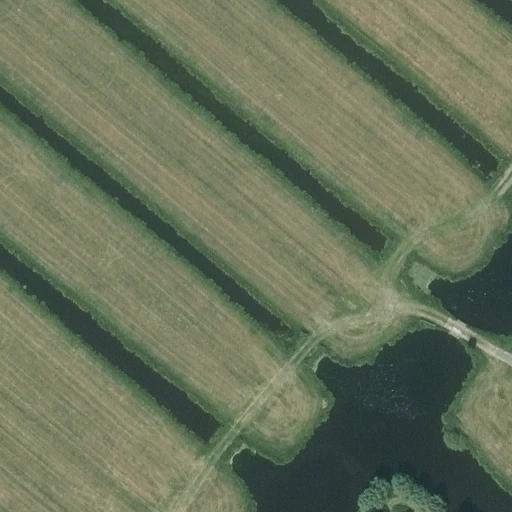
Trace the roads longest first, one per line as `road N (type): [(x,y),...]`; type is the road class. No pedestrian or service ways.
road 1 (track): [(511,361),(438,318),(408,312),(386,283),(402,244),(492,192),(511,168)]
road 2 (track): [(408,312),(348,322),(314,340),(176,511)]
